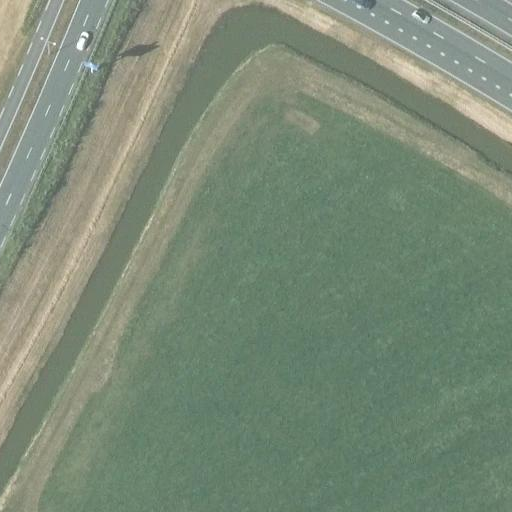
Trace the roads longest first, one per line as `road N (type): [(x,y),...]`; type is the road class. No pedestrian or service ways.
road 1 (primary): [(0,217),(94,0)]
road 2 (trunk): [(367,0),(511,81)]
road 3 (primary): [(52,0),(0,119)]
